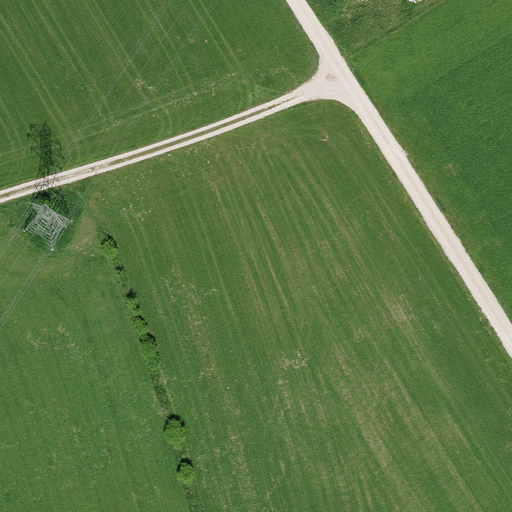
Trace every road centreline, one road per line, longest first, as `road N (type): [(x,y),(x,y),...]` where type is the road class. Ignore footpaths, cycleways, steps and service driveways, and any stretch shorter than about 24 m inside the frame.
road 1 (track): [(0,199),(205,132),(339,76)]
road 2 (track): [(511,343),(339,76)]
